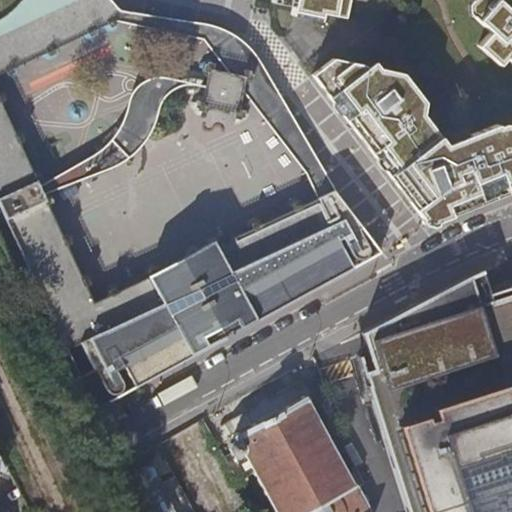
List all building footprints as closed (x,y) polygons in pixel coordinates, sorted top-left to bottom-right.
[(94,309),(0,103),(0,73),(131,12),(115,6),(109,0),(0,0),(0,210),(77,375),(92,367),(103,386),(106,389),(107,390),(109,391),(114,391),(116,389),(119,387),(120,382),(120,380),(114,370),(119,368),(128,385),(129,385),(134,383),(187,354),(246,321),(297,294),(330,275),(363,257),(378,249),(364,231),(337,195),(331,188),(94,309)] [(271,0),(271,3),(344,18),(347,0),(271,0)] [(511,0),(474,0),(474,15),(492,31),(480,45),(501,64),(507,57),(511,60),(511,129),(502,133),(500,129),(443,151),(417,118),(422,114),(425,101),(407,79),(404,81),(362,72),(359,67),(339,63),(336,67),(325,64),(312,75),(318,83),(343,115),(369,149),(395,182),(415,209),(421,217),(438,222),(474,207),(508,194),(511,192),(511,0)] [(243,78),(249,78),(251,69),(241,67),(240,72),(210,66),(211,60),(205,58),(204,62),(201,61),(200,69),(204,70),(199,98),(194,98),(192,106),(194,106),(194,109),(202,111),(203,106),(232,112),(231,117),(241,119),(243,107),(238,106),(243,78)] [(441,289),(359,333),(366,353),(356,356),(406,511),(511,511),(511,293),(510,287),(475,298),(468,276),(441,289)] [(363,511),(367,510),(354,485),(352,485),(347,476),(348,475),(346,471),(344,472),(336,457),(337,456),(335,452),(334,453),(325,437),(327,436),(325,434),(323,434),(315,418),(316,417),(314,414),(313,415),(306,403),(308,402),(306,398),(304,399),(303,397),(283,407),(283,409),(253,425),(253,424),(233,435),(235,438),(232,439),(233,443),(230,445),(228,451),(231,457),(237,458),(242,456),(243,458),(246,457),(254,472),(253,474),(254,477),(256,476),(265,491),(263,492),(265,495),(267,495),(276,510),(274,511),(363,511)]
